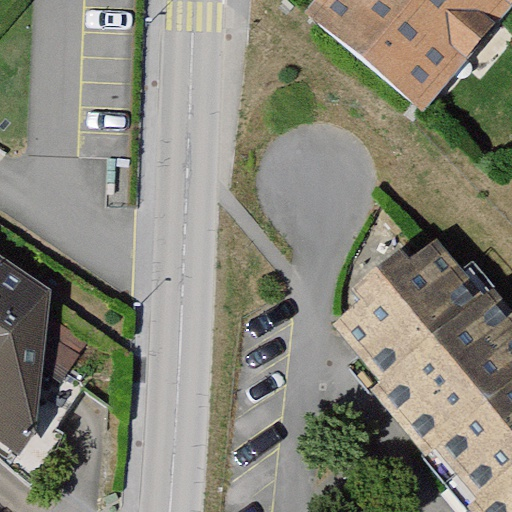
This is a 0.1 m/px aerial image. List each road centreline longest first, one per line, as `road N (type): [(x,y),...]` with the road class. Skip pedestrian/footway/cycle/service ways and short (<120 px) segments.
road 1 (tertiary): [(194,0),(169,511)]
road 2 (unknown): [(311,293),(463,511)]
